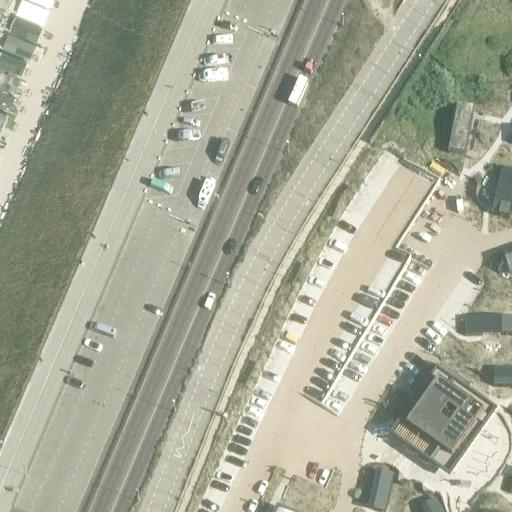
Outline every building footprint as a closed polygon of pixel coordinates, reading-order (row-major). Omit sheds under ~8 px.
[(0,143),(37,23),(13,15),(0,56),(0,143)] [(465,157),(473,116),(455,113),(448,154),(465,157)] [(402,242),(439,183),(435,180),(407,162),(375,210),(374,230),(399,245),(402,242)] [(511,169),(501,167),(491,215),(508,219),(511,201),(511,169)] [(464,336),(511,335),(511,317),(464,318),(464,336)] [(511,387),(511,369),(494,369),(493,387),(511,387)] [(473,435),(474,436),(490,413),(434,374),(421,391),(428,396),(406,428),(439,451),(434,458),(450,468),(473,435)] [(376,511),(384,511),(393,475),(376,471),(367,510),(376,511)] [(421,511),(442,511),(435,499),(420,508),(421,511)]
